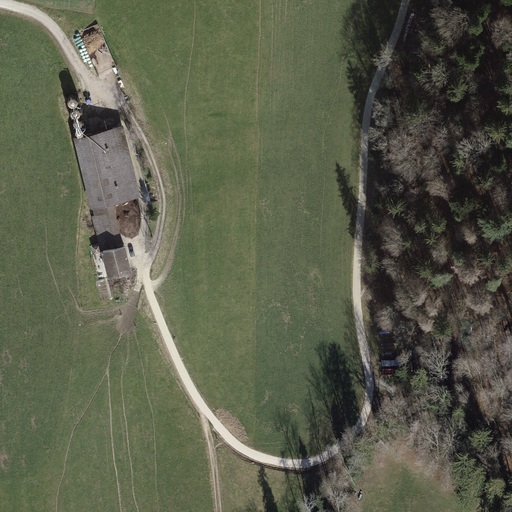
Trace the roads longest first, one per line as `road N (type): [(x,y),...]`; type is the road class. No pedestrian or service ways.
road 1 (track): [(146,270),(188,382),(236,444),(302,463),(355,432),(369,393),(357,298),(365,130),(406,0)]
road 2 (track): [(511,471),(459,419),(458,320),(437,241),(493,86),(494,0)]
road 3 (track): [(0,1),(53,25),(87,78),(132,118),(163,205),(146,270)]
